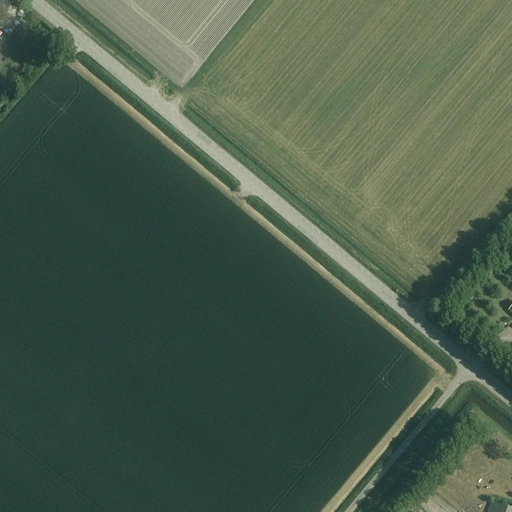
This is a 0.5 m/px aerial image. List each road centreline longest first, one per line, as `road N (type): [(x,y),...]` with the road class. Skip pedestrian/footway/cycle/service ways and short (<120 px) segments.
road 1 (tertiary): [(470,366),(35,0)]
road 2 (unclassified): [(350,511),(470,366)]
